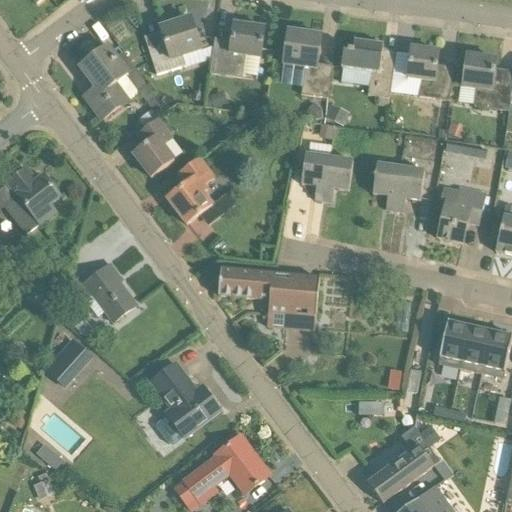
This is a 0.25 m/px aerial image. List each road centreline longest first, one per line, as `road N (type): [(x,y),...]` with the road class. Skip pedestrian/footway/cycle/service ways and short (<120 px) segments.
road 1 (tertiary): [(351,511),(48,100)]
road 2 (residential): [(511,301),(291,252)]
road 3 (residential): [(511,22),(358,0)]
